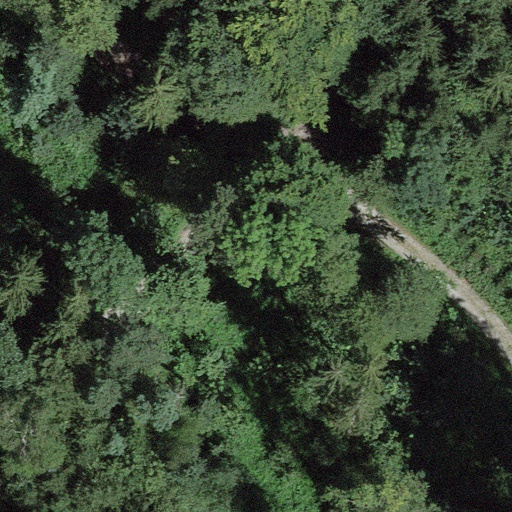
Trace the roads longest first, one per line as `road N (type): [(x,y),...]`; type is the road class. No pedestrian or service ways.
road 1 (track): [(0,418),(289,134),(361,0)]
road 2 (track): [(84,0),(289,134),(439,266),(511,348)]
